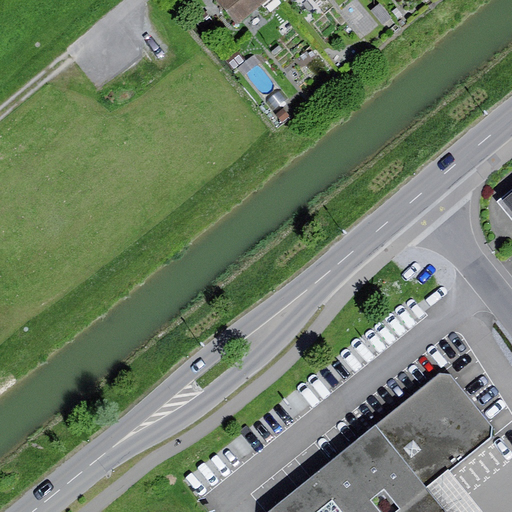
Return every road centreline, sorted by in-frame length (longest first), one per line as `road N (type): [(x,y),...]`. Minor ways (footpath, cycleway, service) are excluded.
road 1 (secondary): [(33,511),(414,199)]
road 2 (residential): [(511,320),(414,199)]
road 3 (secondary): [(414,199),(511,120)]
